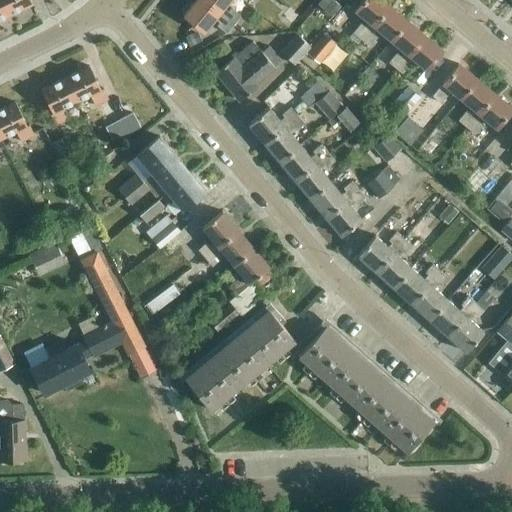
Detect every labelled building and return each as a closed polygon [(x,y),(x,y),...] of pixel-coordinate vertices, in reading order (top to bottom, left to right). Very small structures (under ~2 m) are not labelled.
[(0,0),(0,19),(9,15),(1,0),(0,0)] [(1,0),(9,15),(32,4),(30,0),(1,0)] [(233,25),(202,0),(195,0),(183,16),(203,33),(215,18),(219,22),(217,25),(226,33),(233,25)] [(202,0),(233,25),(240,17),(230,9),(228,12),(223,8),(229,0),(202,0)] [(331,15),(339,5),(332,0),(320,0),(317,3),(331,15)] [(361,39),(388,6),(380,0),(362,0),(354,10),(368,22),(365,27),(361,23),(353,33),(361,39)] [(406,21),(388,6),(361,39),(369,46),(377,37),(373,33),(376,29),(390,40),(406,21)] [(301,17),(288,7),(280,18),(293,27),(301,17)] [(406,21),(390,40),(404,52),(401,56),(396,53),(388,62),(397,69),(424,36),(406,21)] [(196,33),(185,39),(189,48),(200,42),(196,33)] [(306,54),(318,64),(335,43),(323,33),(306,54)] [(279,52),(294,65),(310,47),(295,34),(279,52)] [(442,51),(424,36),(397,69),(405,76),(413,66),(408,63),(412,59),(426,70),(442,51)] [(252,41),(233,58),(215,72),(239,101),(257,87),(254,84),(274,67),(280,61),(268,47),(261,52),(252,41)] [(460,98),(476,79),(458,64),(442,84),(432,96),(440,103),(450,91),(460,98)] [(89,66),(65,78),(76,102),(90,95),(95,106),(108,99),(102,88),(100,90),(89,66)] [(65,78),(41,90),(52,113),(50,114),(55,125),(68,119),(63,108),(76,102),(65,78)] [(476,79),(460,98),(474,110),(470,114),(466,111),(458,120),(466,127),(494,94),(476,79)] [(317,81),(307,89),(315,99),(325,91),(317,81)] [(391,131),(420,97),(407,87),(378,120),(379,120),(376,124),(387,133),(390,130),(391,131)] [(353,88),(345,97),(356,106),(363,97),(353,88)] [(344,108),(329,91),(314,103),(329,120),(344,108)] [(494,94),(466,127),(474,134),(482,124),(478,121),(482,117),(496,129),(511,109),(494,94)] [(26,126),(15,102),(0,109),(0,133),(2,138),(16,132),(21,142),(34,136),(28,125),(26,126)] [(359,122),(346,106),(344,108),(329,120),(328,121),(334,129),(342,122),(349,131),(359,122)] [(264,143),(297,115),(290,107),(282,114),(284,117),(280,121),(269,107),(248,124),(264,143)] [(133,113),(116,121),(124,137),(140,129),(133,113)] [(304,124),(297,115),(264,143),(279,162),(299,145),(289,132),(293,128),(296,131),(304,124)] [(423,130),(407,117),(393,132),(409,146),(423,130)] [(372,147),(385,162),(400,149),(387,134),(372,147)] [(75,158),(64,136),(51,143),(69,180),(84,172),(77,157),(75,158)] [(151,174),(174,155),(159,136),(136,155),(151,174)] [(299,145),(279,162),(295,180),(328,153),(321,144),(313,151),(315,154),(310,158),(299,145)] [(458,178),(473,161),(453,145),(439,161),(458,178)] [(416,153),(422,167),(440,159),(434,146),(416,153)] [(335,161),(328,153),(295,180),(310,199),(330,182),(319,169),(324,165),(326,168),(335,161)] [(151,174),(167,192),(190,173),(174,155),(151,174)] [(365,183),(378,199),(393,186),(393,185),(399,180),(387,166),(381,171),(381,170),(365,183)] [(462,185),(482,202),(495,186),(475,170),(462,185)] [(124,197),(142,182),(135,173),(116,189),(124,197)] [(167,192),(157,200),(138,215),(145,224),(164,207),(173,199),(183,211),(205,192),(190,173),(167,192)] [(399,227),(442,201),(428,178),(396,198),(403,209),(392,215),(399,227)] [(341,195),(330,182),(310,199),(325,217),(359,190),(352,181),(343,188),(346,191),(341,195)] [(148,190),(142,182),(124,197),(130,205),(148,190)] [(365,198),(359,190),(325,217),(341,236),(361,219),(350,206),(355,202),(357,205),(365,198)] [(447,224),(457,211),(448,204),(438,216),(447,224)] [(204,258),(237,230),(222,211),(202,228),(213,241),(208,245),(206,243),(198,250),(204,258)] [(151,238),(159,248),(179,231),(166,215),(145,232),(151,239),(151,238)] [(511,217),(500,231),(511,240),(511,217)] [(70,239),(98,296),(111,322),(83,336),(85,340),(76,344),(66,349),(61,340),(44,348),(49,357),(30,367),(43,394),(62,384),(65,390),(81,382),(78,376),(90,370),(83,358),(92,354),(93,356),(121,342),(139,377),(155,369),(95,250),(100,247),(91,227),(81,232),(82,233),(70,239)] [(237,230),(204,258),(211,266),(220,259),(217,256),(222,252),(233,266),(253,248),(237,230)] [(375,272),(404,239),(396,232),(389,241),(391,243),(387,247),(374,236),(357,255),(375,272)] [(412,247),(404,239),(375,272),(393,288),(411,268),(398,257),(402,252),(405,255),(412,247)] [(28,254),(38,276),(64,264),(54,242),(28,254)] [(493,245),(484,263),(498,270),(507,252),(493,245)] [(139,246),(120,260),(126,269),(145,255),(139,246)] [(228,286),(235,295),(228,301),(240,316),(265,295),(258,287),(272,276),(267,269),(269,267),(253,248),(233,266),(244,278),(239,282),(237,279),(228,286)] [(164,285),(193,265),(186,255),(178,261),(169,249),(148,263),(164,285)] [(424,279),(411,268),(393,288),(411,304),(440,271),(432,264),(425,272),(427,275),(424,279)] [(448,278),(440,271),(411,304),(429,320),(447,300),(434,289),(438,284),(441,287),(448,278)] [(486,292),(476,303),(484,310),(494,299),(486,292)] [(447,300),(429,320),(447,336),(476,303),(468,296),(460,304),(463,307),(459,311),(447,300)] [(476,303),(447,336),(465,352),(483,332),(470,320),(474,316),(476,318),(484,310),(476,303)] [(208,322),(217,333),(237,315),(228,305),(208,322)] [(240,333),(266,364),(294,341),(268,310),(240,333)] [(511,311),(495,332),(511,345),(511,311)] [(352,349),(325,325),(298,356),(325,380),(352,349)] [(266,364),(240,333),(212,356),(238,387),(266,364)] [(0,370),(14,364),(0,336),(0,370)] [(352,349),(325,380),(352,404),(379,373),(352,349)] [(212,356),(184,379),(210,410),(238,387),(212,356)] [(511,360),(501,373),(511,381),(511,360)] [(407,397),(379,373),(352,404),(379,428),(407,397)] [(434,421),(407,397),(379,428),(407,452),(434,421)] [(23,404),(11,404),(6,400),(0,400),(0,460),(25,460),(24,420),(23,420),(23,404)]
